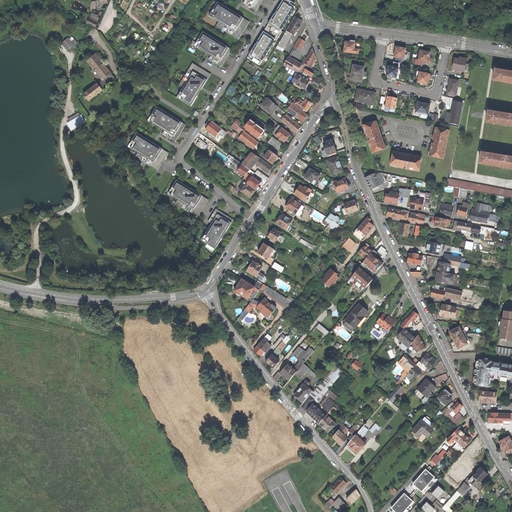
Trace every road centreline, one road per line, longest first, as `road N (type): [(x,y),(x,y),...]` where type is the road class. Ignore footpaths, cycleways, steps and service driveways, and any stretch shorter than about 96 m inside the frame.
road 1 (residential): [(340,100),(356,170),(471,409)]
road 2 (residential): [(277,0),(179,156),(253,218)]
road 3 (unclassified): [(372,511),(204,289)]
road 4 (residential): [(0,282),(90,299),(204,289)]
road 5 (track): [(35,291),(40,227),(78,199),(62,156),(67,111)]
road 6 (residential): [(447,42),(432,94),(377,82),(385,34)]
road 7 (residential): [(253,218),(317,114),(340,100)]
